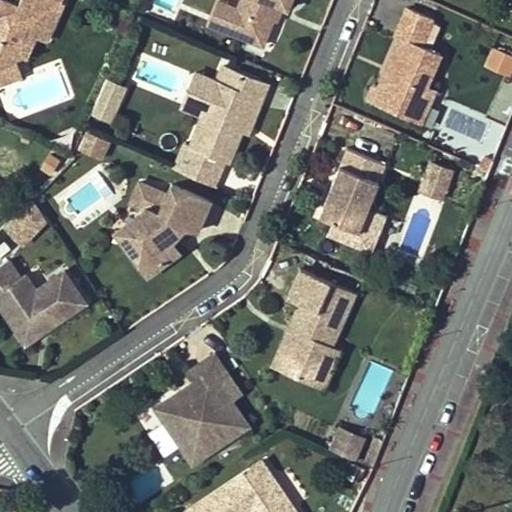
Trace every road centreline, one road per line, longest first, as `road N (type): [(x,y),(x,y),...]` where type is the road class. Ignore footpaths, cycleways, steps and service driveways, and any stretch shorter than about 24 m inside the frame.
road 1 (residential): [(13,426),(230,281),(253,247),(344,0)]
road 2 (unclassified): [(384,511),(511,188)]
